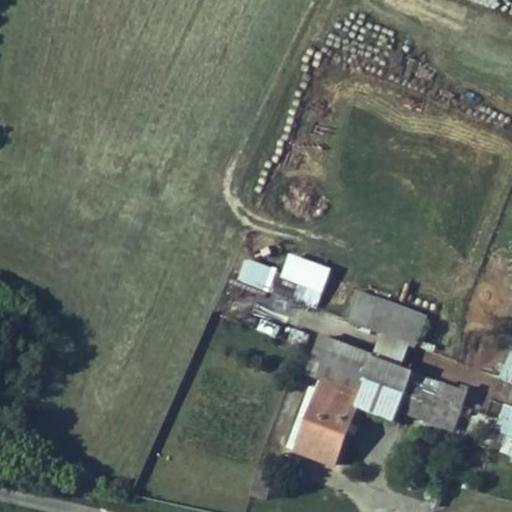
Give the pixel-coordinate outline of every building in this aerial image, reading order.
[(240,280),(314,310),(322,292),(248,261),(240,280)] [(315,353),(366,372),(372,359),(321,339),(315,353)] [(511,351),(508,350),(501,379),(511,381),(511,351)] [(315,353),(306,376),(323,383),(360,397),(366,383),(362,382),(366,372),(315,353)] [(366,372),(409,389),(414,375),(372,359),(366,372)] [(366,372),(362,382),(366,383),(405,398),(409,389),(366,372)] [(465,395),(414,375),(409,389),(445,403),(460,408),(465,395)] [(405,398),(366,383),(360,397),(323,383),(318,396),(296,453),(333,467),(357,410),(394,424),(398,413),(435,427),(445,403),(409,389),(405,398)] [(286,449),(296,453),(318,396),(308,392),(286,449)] [(460,408),(445,403),(435,427),(450,433),(460,408)] [(511,409),(504,406),(498,423),(511,427),(511,409)] [(511,427),(498,423),(495,431),(511,437),(511,427)] [(256,472),(251,496),(266,499),(271,476),(256,472)] [(434,494),(429,504),(438,509),(444,499),(434,494)]
